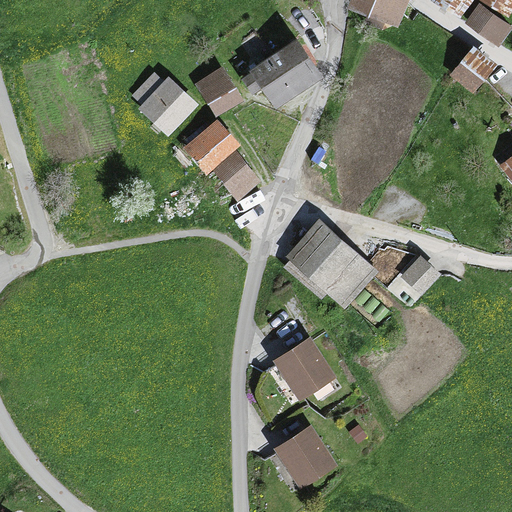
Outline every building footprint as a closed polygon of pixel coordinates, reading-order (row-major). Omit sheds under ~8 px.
[(414,0),(352,0),(347,16),(403,35),(414,0)] [(437,0),(461,18),(472,0),(437,0)] [(511,13),(511,0),(483,0),(510,17),(511,13)] [(511,25),(479,2),(464,23),(498,47),(511,27),(511,25)] [(298,32),(248,64),(271,100),(321,69),(298,32)] [(496,69),(476,53),(454,81),(475,97),(496,69)] [(157,64),(131,92),(141,101),(166,72),(157,64)] [(228,71),(200,87),(218,120),(246,104),(228,71)] [(197,106),(173,82),(142,112),(167,136),(197,106)] [(219,122),(186,150),(209,177),(242,149),(219,122)] [(261,183),(238,157),(215,178),(238,203),(261,183)] [(511,162),(503,170),(511,181),(511,162)] [(378,273),(320,222),(288,260),(345,310),(378,273)] [(409,301),(442,270),(422,249),(389,279),(409,301)] [(312,343),(276,366),(303,407),(338,385),(312,343)] [(315,428),(277,451),(301,492),(339,470),(315,428)]
